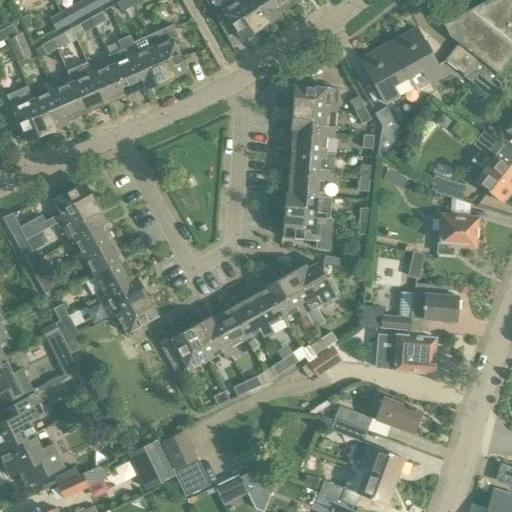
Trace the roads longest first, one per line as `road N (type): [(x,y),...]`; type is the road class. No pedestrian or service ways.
road 1 (residential): [(119,132),(182,252),(204,263),(232,239),(243,114),(231,81)]
road 2 (tertiary): [(449,511),(511,304)]
road 3 (residential): [(231,81),(352,0)]
road 4 (residential): [(0,186),(119,132)]
road 5 (residential): [(119,132),(231,81)]
